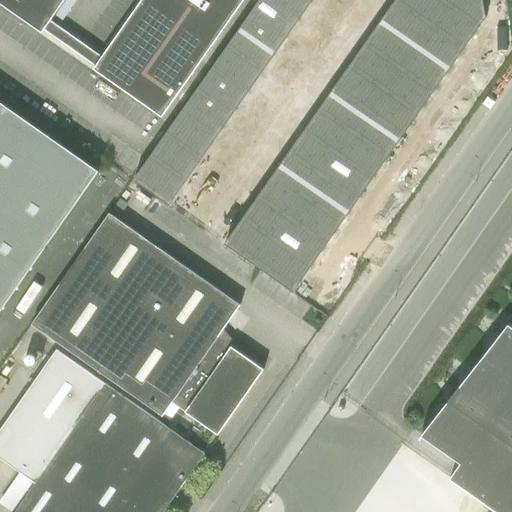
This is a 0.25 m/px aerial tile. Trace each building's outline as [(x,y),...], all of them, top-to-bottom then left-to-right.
[(44,31),(75,53),(82,44),(50,22),(65,0),(0,0),(0,5),(41,34),(44,31)] [(82,44),(75,53),(95,67),(93,70),(161,118),(163,117),(220,35),(244,0),(141,0),(101,58),(82,44)] [(276,0),(261,0),(254,11),(289,36),(302,18),(276,0)] [(276,0),(302,18),(314,0),(276,0)] [(428,0),(394,0),(393,2),(428,27),(441,9),(428,0)] [(428,0),(441,9),(447,0),(428,0)] [(447,0),(441,9),(476,34),(486,20),(484,0),(447,0)] [(393,2),(380,20),(415,45),(428,27),(393,2)] [(441,9),(428,27),(463,52),(476,34),(441,9)] [(254,11),(241,29),(276,54),(289,36),(254,11)] [(380,20),(368,38),(403,63),(415,45),(380,20)] [(428,27),(415,45),(450,70),(463,52),(428,27)] [(241,29),(228,47),(263,72),(276,54),(241,29)] [(368,38),(355,56),(390,81),(403,63),(368,38)] [(415,45),(403,63),(438,88),(450,70),(415,45)] [(228,47),(216,65),(251,90),(263,72),(228,47)] [(355,56),(342,74),(377,99),(390,81),(355,56)] [(403,63),(390,81),(425,106),(438,88),(403,63)] [(216,65),(203,83),(238,108),(251,90),(216,65)] [(342,74),(329,92),(364,117),(377,99),(342,74)] [(390,81),(377,99),(412,124),(425,106),(390,81)] [(203,83),(190,101),(225,126),(238,108),(203,83)] [(329,92),(317,110),(352,135),(364,117),(329,92)] [(377,99),(364,117),(399,142),(412,124),(377,99)] [(190,101),(177,119),(212,144),(225,126),(190,101)] [(0,311),(98,172),(0,103),(0,311)] [(317,110),(304,128),(339,153),(352,135),(317,110)] [(364,117),(352,135),(387,160),(399,142),(364,117)] [(177,119),(165,137),(200,162),(212,144),(177,119)] [(304,128),(291,146),(326,171),(339,153),(304,128)] [(352,135),(339,153),(374,178),(387,160),(352,135)] [(165,137),(152,155),(187,180),(200,162),(165,137)] [(291,146),(278,164),(313,189),(326,171),(291,146)] [(339,154),(326,171),(361,196),(374,179),(339,154)] [(152,155),(134,180),(169,205),(187,180),(152,155)] [(278,164),(266,182),(301,207),(313,189),(278,164)] [(326,171),(313,189),(348,214),(361,196),(326,171)] [(267,183),(254,201),(288,225),(301,207),(267,183)] [(313,189),(301,207),(336,232),(348,214),(313,189)] [(254,201),(242,219),(275,243),(288,225),(254,201)] [(301,207),(288,225),(323,250),(336,232),(301,207)] [(172,403),(218,436),(263,370),(217,338),(240,306),(109,214),(31,325),(162,417),(172,403)] [(242,219),(224,245),(257,268),(275,243),(242,219)] [(288,225),(275,243),(310,268),(323,250),(288,225)] [(275,243),(257,268),(293,293),(310,268),(275,243)] [(511,511),(511,327),(508,325),(420,436),(460,464),(449,478),(498,511),(511,511)] [(0,459),(35,484),(14,511),(164,511),(205,454),(57,351),(0,432),(0,459)]
